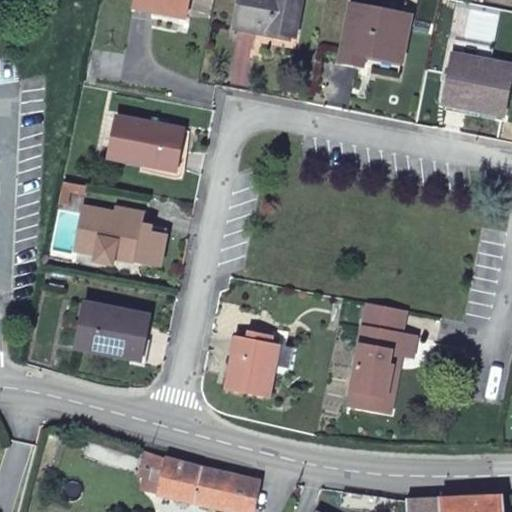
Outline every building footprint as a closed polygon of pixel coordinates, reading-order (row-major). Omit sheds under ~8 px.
[(189,0),(135,0),(134,8),(185,18),(189,0)] [(301,0),(241,0),(236,29),(294,37),(301,0)] [(411,17),(352,4),(340,60),(400,72),(411,17)] [(511,73),(511,67),(454,56),(443,106),(503,118),(511,73)] [(182,132),(119,119),(111,157),(175,170),(182,132)] [(115,203),(113,214),(143,219),(145,209),(115,203)] [(159,267),(165,236),(140,231),(141,225),(143,219),(113,214),(83,209),(75,250),(96,255),(94,263),(111,266),(113,258),(159,267)] [(140,231),(165,236),(167,230),(141,225),(140,231)] [(405,312),(368,304),(364,328),(347,407),(381,413),(391,366),(386,366),(390,352),(401,354),(411,356),(415,338),(400,335),(405,312)] [(77,348),(132,360),(136,342),(143,344),(149,317),(86,305),(77,348)] [(294,348),(237,337),(227,390),(269,399),(275,367),(290,371),(294,348)] [(136,342),(132,360),(139,362),(143,344),(136,342)] [(391,366),(381,413),(388,415),(401,354),(390,352),(386,366),(391,366)] [(253,511),(260,481),(139,448),(137,455),(142,457),(139,472),(163,478),(159,494),(238,511),(253,511)] [(163,478),(139,472),(135,489),(159,494),(163,478)] [(502,511),(502,497),(442,500),(442,511),(502,511)] [(442,511),(442,500),(408,501),(408,511),(442,511)]
